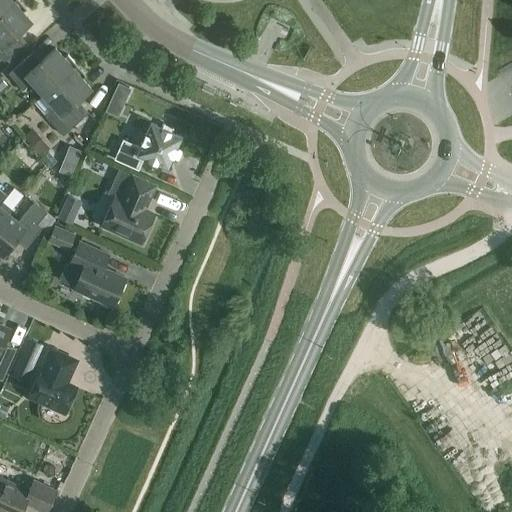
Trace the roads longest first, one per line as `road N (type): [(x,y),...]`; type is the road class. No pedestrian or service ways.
road 1 (track): [(286,511),(384,307),(511,224)]
road 2 (secondary): [(236,511),(326,308)]
road 3 (residential): [(136,354),(206,187)]
road 4 (residential): [(59,511),(136,354)]
road 5 (tertiary): [(376,104),(220,63)]
road 6 (tertiary): [(220,63),(241,84),(313,117),(354,149)]
road 7 (residential): [(136,354),(0,297)]
road 8 (secondary): [(362,169),(326,308)]
road 9 (secondary): [(326,308),(404,189)]
